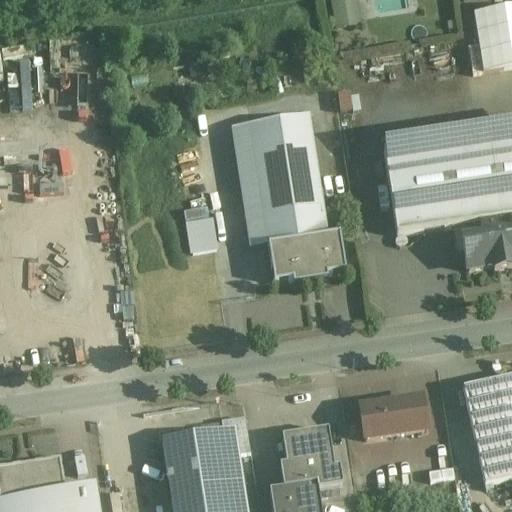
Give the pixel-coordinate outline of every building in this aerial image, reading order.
[(333,0),(337,30),(362,27),(358,0),(333,0)] [(511,10),(476,16),(485,77),(511,73),(511,10)] [(308,121),(249,130),(267,250),(327,240),(308,121)] [(249,253),(267,250),(249,130),(231,133),(249,253)] [(511,135),(383,156),(396,241),(452,233),(481,228),(511,223),(511,135)] [(188,225),(191,257),(219,254),(216,221),(188,225)] [(511,223),(481,228),(483,241),(463,248),(464,257),(467,276),(493,272),(493,276),(511,272),(511,223)] [(464,257),(463,248),(483,241),(481,228),(452,233),(457,258),(464,257)] [(327,240),(267,250),(274,288),(292,285),(293,290),(327,285),(326,280),(345,277),(339,239),(327,240)] [(511,382),(463,394),(485,490),(511,484),(511,382)] [(422,404),(360,413),(365,445),(427,436),(422,404)] [(246,511),(234,434),(161,446),(171,511),(246,511)] [(342,490),(333,434),(282,442),(286,469),(280,470),(283,493),(317,488),(319,504),(328,503),(328,493),(342,490)] [(60,462),(0,471),(0,504),(65,494),(60,462)] [(320,511),(319,504),(317,488),(283,493),(269,495),(271,511),(320,511)] [(65,494),(0,504),(0,511),(94,511),(91,491),(65,494)]
